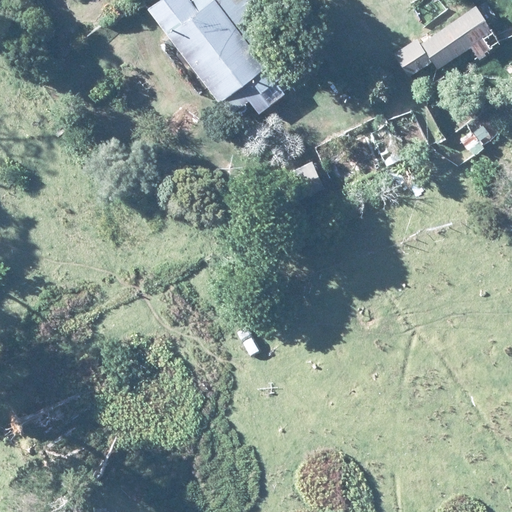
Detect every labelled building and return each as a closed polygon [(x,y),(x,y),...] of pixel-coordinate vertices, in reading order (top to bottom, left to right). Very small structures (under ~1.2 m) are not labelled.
[(187,0),(170,0),(152,14),(224,105),(290,53),(250,2),(252,0),(193,0),(190,3),(187,0)] [(506,47),(480,8),(463,19),(464,21),(425,48),(440,69),(473,48),(482,62),(506,47)] [(412,80),(436,65),(422,44),(399,59),(412,80)] [(412,96),(385,108),(391,122),(365,134),(378,163),(432,138),(412,96)] [(473,132),(462,141),(471,152),(482,143),(473,132)] [(353,160),(335,168),(342,183),(360,175),(353,160)] [(289,210),(327,190),(315,163),(276,182),(289,210)] [(236,219),(255,225),(260,210),(241,204),(236,219)]
